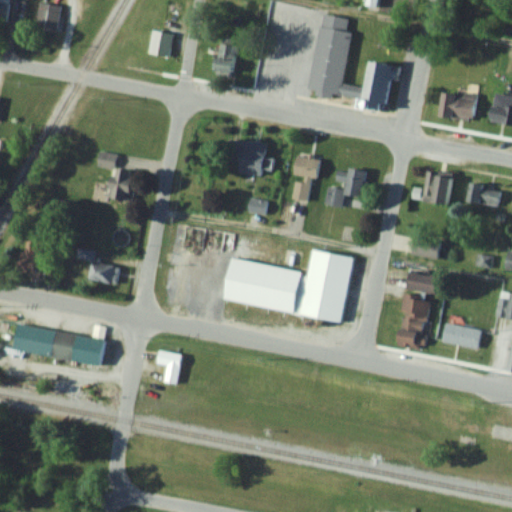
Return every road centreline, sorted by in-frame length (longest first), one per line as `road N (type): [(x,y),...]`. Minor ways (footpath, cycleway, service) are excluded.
road 1 (secondary): [(511,390),(0,290)]
road 2 (residential): [(511,157),(0,61)]
road 3 (residential): [(361,357),(433,0)]
road 4 (residential): [(141,315),(182,96)]
road 5 (residential): [(108,511),(141,315)]
